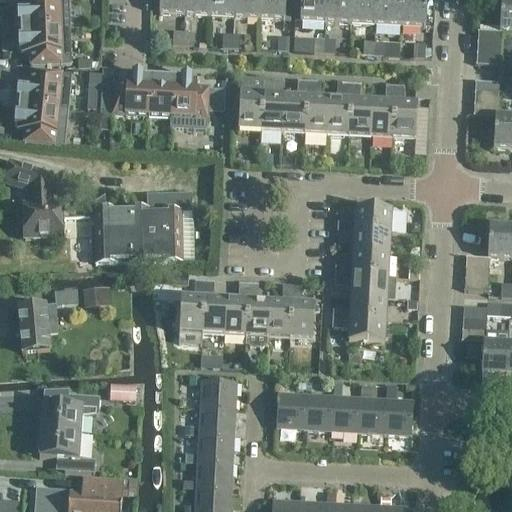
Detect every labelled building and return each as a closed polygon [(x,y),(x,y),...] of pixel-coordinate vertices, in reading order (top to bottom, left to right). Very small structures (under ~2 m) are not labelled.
[(20,26),(21,33),(71,32),(69,0),(27,0),(28,10),(20,10),(20,15),(17,15),(18,26),(20,26)] [(185,18),(185,0),(160,0),(160,17),(185,18)] [(210,0),(185,0),(185,18),(210,20),(210,0)] [(235,0),(210,0),(210,20),(234,21),(235,0)] [(259,0),(235,0),(234,21),(259,22),(259,0)] [(285,0),(259,0),(259,22),(284,23),(285,0)] [(301,0),(301,24),(326,26),(327,0),(301,0)] [(350,27),(351,0),(327,0),(326,26),(350,27)] [(375,28),(376,0),(351,0),(350,27),(375,28)] [(400,30),(401,0),(376,0),(375,28),(400,30)] [(426,0),(401,0),(400,30),(425,31),(426,0)] [(511,35),(511,4),(502,4),(500,35),(502,35),(511,35)] [(71,32),(21,33),(21,41),(18,41),(19,57),(30,57),(30,70),(72,68),(71,32)] [(478,46),(501,46),(502,35),(500,35),(478,34),(478,46)] [(183,49),(184,36),(174,35),(173,48),(183,49)] [(184,36),(183,49),(193,49),(194,36),(184,36)] [(222,51),(230,51),(233,52),(233,39),(223,38),(222,51)] [(233,39),(233,52),(243,52),(244,39),(233,39)] [(288,54),(289,42),(278,41),(278,54),(288,54)] [(324,56),(325,44),(315,43),(314,56),(324,56)] [(325,44),(324,56),(334,57),(335,44),(325,44)] [(373,59),(374,46),(364,45),(364,58),(373,59)] [(374,46),(373,59),(384,59),(385,46),(374,46)] [(501,46),(478,46),(477,57),(501,58),(501,46)] [(413,61),(424,61),(424,48),(414,48),(413,61)] [(501,58),(477,57),(476,68),(500,69),(501,58)] [(19,102),(19,110),(69,115),(72,79),(31,75),(29,87),(21,86),(21,91),(18,91),(17,102),(19,102)] [(114,87),(114,91),(115,91),(113,119),(148,121),(151,81),(143,81),(143,78),(132,78),(132,80),(127,80),(126,88),(114,87)] [(148,121),(170,122),(172,122),(175,82),(169,82),(169,80),(158,79),(158,82),(151,81),(148,121)] [(181,83),(175,82),(172,122),(170,122),(170,132),(207,134),(209,93),(196,92),(197,84),(192,83),(192,81),(181,80),(181,83)] [(261,135),(264,82),(242,81),(238,134),(261,135)] [(273,83),(264,82),(261,135),(283,136),(285,101),(272,100),(273,83)] [(305,138),(308,85),(298,84),(297,101),(285,101),(283,136),(305,138)] [(327,139),(328,103),(321,103),(322,85),(308,85),(305,138),(327,139)] [(475,97),(499,98),(499,86),(476,85),(475,97)] [(348,140),(351,87),(337,86),(336,104),(328,103),(327,139),(348,140)] [(370,141),(372,106),(360,105),(361,88),(351,87),(348,140),(370,141)] [(370,141),(392,142),(395,90),(386,89),(385,106),(372,106),(370,141)] [(115,91),(114,91),(101,90),(100,118),(113,119),(115,91)] [(405,90),(395,90),(392,142),(415,143),(417,108),(404,107),(405,90)] [(499,98),(475,97),(474,108),(498,109),(499,98)] [(498,109),(474,108),(474,118),(495,120),(497,120),(498,109)] [(69,115),(19,110),(18,117),(16,117),(15,128),(17,128),(17,133),(25,134),(24,147),(65,151),(69,115)] [(511,152),(511,121),(497,120),(495,120),(494,152),(511,152)] [(24,242),(63,241),(63,206),(53,206),(52,178),(10,165),(3,186),(29,194),(30,207),(24,207),(24,242)] [(147,212),(149,267),(184,266),(184,265),(195,265),(193,216),(192,216),(192,197),(147,199),(147,212)] [(149,267),(147,212),(105,214),(105,206),(95,206),(95,214),(96,268),(149,267)] [(337,235),(390,238),(391,215),(356,213),(355,226),(338,225),(337,235)] [(511,262),(511,230),(490,230),(488,261),(490,261),(511,262)] [(353,258),(389,260),(390,238),(337,235),(337,244),(354,245),(353,258)] [(335,279),(388,282),(389,260),(353,258),(353,270),(336,269),(335,279)] [(466,271),(489,272),(490,261),(488,261),(467,260),(466,271)] [(465,284),(489,285),(489,272),(466,271),(465,284)] [(351,301),(387,303),(388,282),(335,279),(334,288),(352,289),(351,301)] [(489,285),(465,284),(465,294),(488,295),(489,285)] [(180,337),(202,338),(205,285),(195,285),(194,302),(182,301),(180,337)] [(202,338),(224,339),(226,303),(213,303),(215,286),(205,285),(202,338)] [(224,339),(245,340),(246,340),(249,288),(239,287),(238,304),(226,303),(224,339)] [(267,350),(268,341),(269,306),(257,305),(258,288),(249,288),(246,340),(245,340),(245,349),(248,349),(249,351),(263,352),(265,350),(267,350)] [(511,301),(511,288),(502,288),(501,301),(511,301)] [(289,342),(292,290),(283,289),(282,307),(269,306),(268,341),(289,342)] [(302,291),(292,290),(289,342),(312,344),(314,308),(301,308),(302,291)] [(77,308),(75,294),(55,296),(56,310),(77,308)] [(333,322),(385,325),(387,303),(351,301),(350,314),(333,313),(333,322)] [(49,338),(57,338),(55,308),(18,311),(22,355),(50,353),(49,338)] [(510,321),(510,309),(501,308),(500,321),(510,321)] [(463,322),(487,323),(487,312),(464,311),(463,322)] [(384,348),(385,325),(333,322),(332,332),(349,333),(348,346),(384,348)] [(487,323),(463,322),(463,334),(486,335),(487,323)] [(486,335),(463,334),(462,345),(484,346),(486,346),(486,335)] [(506,379),(508,348),(486,346),(484,346),(482,378),(506,379)] [(478,363),(479,350),(467,349),(466,362),(478,363)] [(202,370),(223,371),(223,358),(203,357),(202,370)] [(201,414),(235,415),(237,388),(202,386),(201,414)] [(137,406),(138,391),(113,389),(112,405),(137,406)] [(41,435),(81,438),(82,420),(99,419),(100,401),(61,398),(60,410),(43,409),(41,435)] [(277,433),(304,434),(306,400),(278,398),(277,433)] [(331,436),(332,401),(306,400),(304,434),(331,436)] [(331,436),(357,437),(359,403),(332,401),(331,436)] [(384,438),(385,404),(359,403),(357,437),(384,438)] [(411,440),(413,406),(385,404),(384,438),(411,440)] [(200,440),(234,442),(235,415),(201,414),(200,440)] [(81,438),(41,435),(39,461),(57,462),(56,474),(95,477),(96,464),(79,463),(81,438)] [(198,467),(232,469),(234,442),(200,440),(198,467)] [(197,493),(231,495),(232,469),(198,467),(197,493)] [(82,497),(69,496),(38,493),(36,511),(120,511),(123,485),(84,483),(82,497)] [(230,511),(231,495),(197,493),(195,511),(230,511)]
